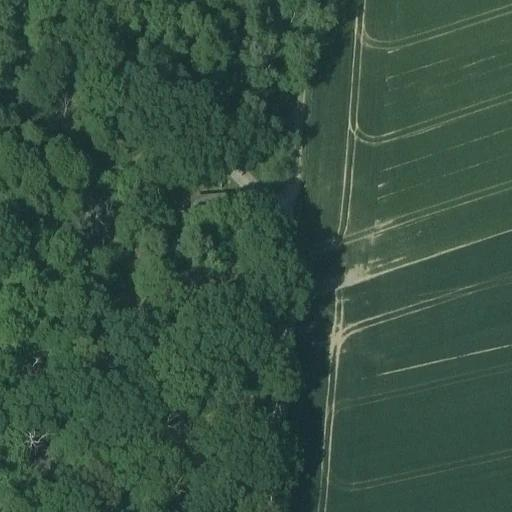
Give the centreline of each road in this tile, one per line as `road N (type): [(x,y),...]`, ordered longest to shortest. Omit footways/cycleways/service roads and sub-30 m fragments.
road 1 (unclassified): [(263,511),(287,213),(254,194),(197,126),(158,63),(135,0)]
road 2 (track): [(287,213),(305,0)]
